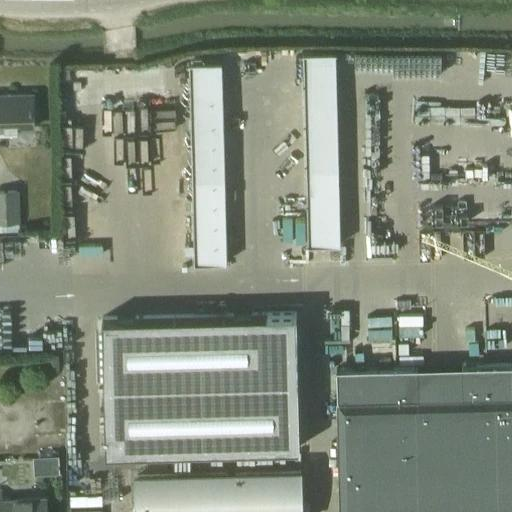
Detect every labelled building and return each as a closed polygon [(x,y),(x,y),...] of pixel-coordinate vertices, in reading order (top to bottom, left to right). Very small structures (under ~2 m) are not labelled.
[(336,51),(303,52),(306,172),(339,172),(336,51)] [(222,61),(189,62),(192,183),(225,182),(222,61)] [(0,95),(0,129),(34,128),(33,95),(0,95)] [(19,190),(0,190),(0,230),(19,230),(19,222),(20,222),(19,190)] [(398,299),(399,342),(428,341),(426,299),(398,299)] [(458,310),(459,322),(482,321),(482,309),(458,310)] [(296,312),(102,317),(105,452),(299,447),(296,312)] [(337,398),(339,511),(511,511),(511,361),(336,366),(337,398)] [(39,448),(47,443),(27,412),(19,417),(39,448)] [(62,467),(59,457),(53,459),(52,455),(37,460),(41,474),(62,467)] [(301,465),(137,469),(137,505),(137,511),(301,511),(301,503),(301,465)] [(0,511),(47,511),(46,497),(2,500),(2,489),(0,488),(0,511)]
